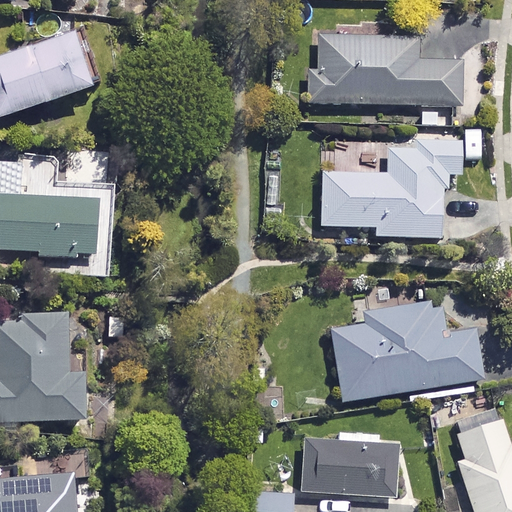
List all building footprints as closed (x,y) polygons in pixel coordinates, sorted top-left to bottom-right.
[(0,112),(84,86),(67,33),(0,54),(0,112)] [(419,37),(315,35),(314,71),(305,71),(305,103),(459,105),(459,56),(419,56),(419,37)] [(457,174),(457,139),(385,138),(384,172),(319,171),(318,226),(372,226),(372,236),(438,237),(439,174),(457,174)] [(89,198),(0,195),(0,250),(87,253),(89,198)] [(474,220),(447,220),(447,237),(474,237),(474,220)] [(448,321),(444,298),(361,311),(363,324),(328,330),(339,400),(487,377),(478,316),(448,321)] [(66,372),(63,311),(0,313),(0,421),(80,419),(79,371),(66,372)] [(511,511),(511,445),(502,416),(453,433),(462,458),(454,461),(471,511),(511,511)] [(393,444),(304,440),(301,492),(391,497),(393,444)] [(0,511),(69,511),(66,471),(0,477),(0,511)] [(288,511),(288,490),(246,491),(246,511),(288,511)]
